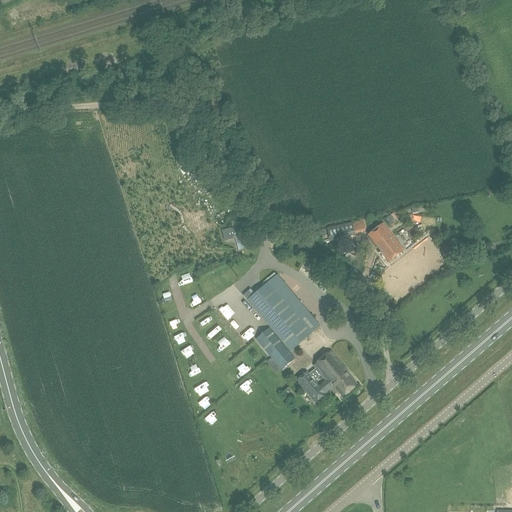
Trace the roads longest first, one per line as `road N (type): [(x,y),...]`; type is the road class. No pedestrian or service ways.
road 1 (track): [(386,345),(369,284),(273,232),(240,204),(171,105)]
road 2 (primary): [(288,511),(511,317)]
road 3 (unclassified): [(243,511),(395,382)]
road 4 (track): [(308,0),(202,38),(171,105)]
road 5 (unclassified): [(374,476),(511,357)]
road 6 (track): [(171,105),(0,107)]
road 7 (unclassified): [(395,382),(511,281)]
